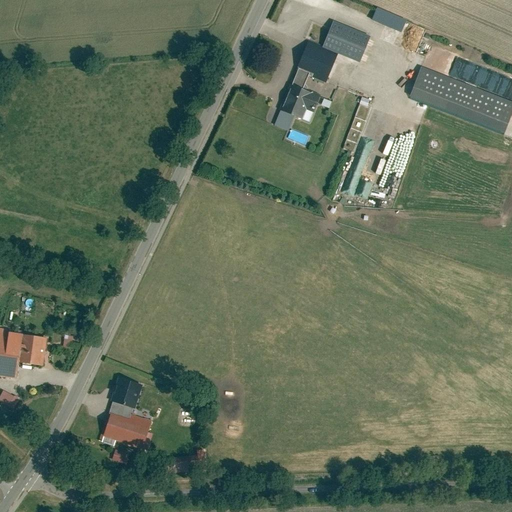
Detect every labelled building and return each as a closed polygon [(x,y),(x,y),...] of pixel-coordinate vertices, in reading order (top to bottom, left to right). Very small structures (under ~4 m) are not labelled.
[(379,7),(374,20),(404,33),(409,20),(379,7)] [(328,82),(340,54),(362,63),(373,36),(336,21),(326,46),(311,40),(277,125),(290,131),(296,117),(304,120),(309,109),(317,113),(324,95),(305,88),(312,72),(316,73),(314,77),(328,82)] [(511,100),(424,66),(412,97),(507,134),(511,121),(511,100)] [(364,98),(362,104),(370,107),(372,100),(364,98)] [(372,116),(348,197),(378,206),(401,127),(395,125),(395,123),(372,116)] [(408,189),(415,191),(417,183),(410,181),(408,189)] [(0,376),(19,379),(22,361),(47,365),(51,336),(0,328),(0,376)] [(68,330),(66,344),(75,346),(75,341),(84,342),(86,332),(68,330)] [(123,378),(101,440),(117,446),(118,441),(144,450),(154,421),(133,414),(135,408),(137,409),(145,386),(123,378)] [(6,391),(1,401),(17,410),(22,399),(6,391)] [(118,449),(114,460),(126,464),(130,453),(118,449)] [(175,457),(177,473),(196,471),(194,455),(175,457)]
